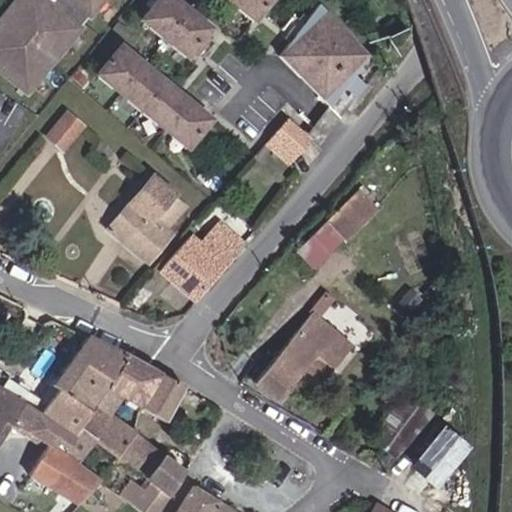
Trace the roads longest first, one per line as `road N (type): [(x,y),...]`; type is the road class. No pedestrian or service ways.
road 1 (residential): [(474,0),(399,87),(197,366)]
road 2 (residential): [(0,267),(197,366)]
road 3 (residential): [(197,366),(356,468)]
road 4 (secondary): [(447,0),(491,117)]
